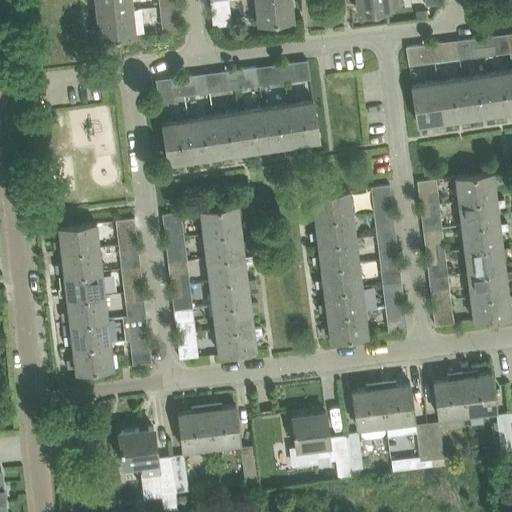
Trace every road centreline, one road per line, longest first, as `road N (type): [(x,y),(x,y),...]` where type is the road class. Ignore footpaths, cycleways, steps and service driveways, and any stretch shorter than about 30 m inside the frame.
road 1 (residential): [(32,400),(1,88),(130,67)]
road 2 (residential): [(423,347),(384,34)]
road 3 (residential): [(169,380),(130,67)]
road 4 (residential): [(169,380),(423,347)]
road 5 (residential): [(199,57),(384,34)]
road 6 (residential): [(32,400),(169,380)]
